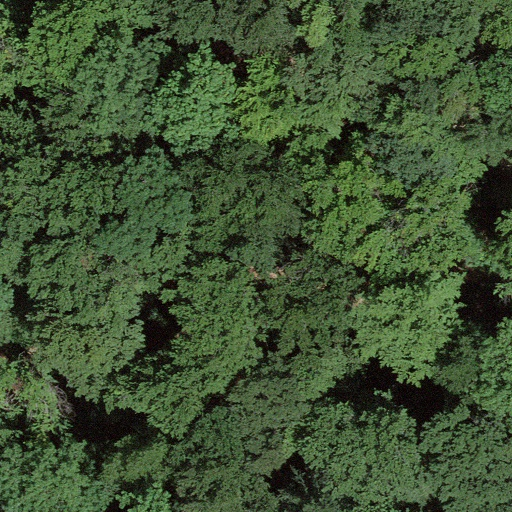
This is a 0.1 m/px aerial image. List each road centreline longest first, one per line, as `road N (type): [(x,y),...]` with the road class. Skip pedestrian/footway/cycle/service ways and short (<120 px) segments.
road 1 (track): [(511,271),(0,370)]
road 2 (track): [(511,150),(151,0)]
